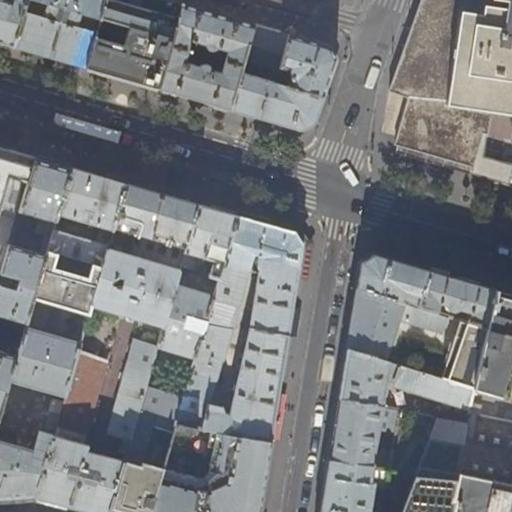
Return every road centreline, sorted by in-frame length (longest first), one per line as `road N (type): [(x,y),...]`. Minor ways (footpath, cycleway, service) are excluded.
road 1 (secondary): [(336,194),(0,91)]
road 2 (residential): [(290,511),(336,194)]
road 3 (secondary): [(511,247),(336,194)]
road 4 (tertiary): [(336,194),(340,153),(380,31)]
